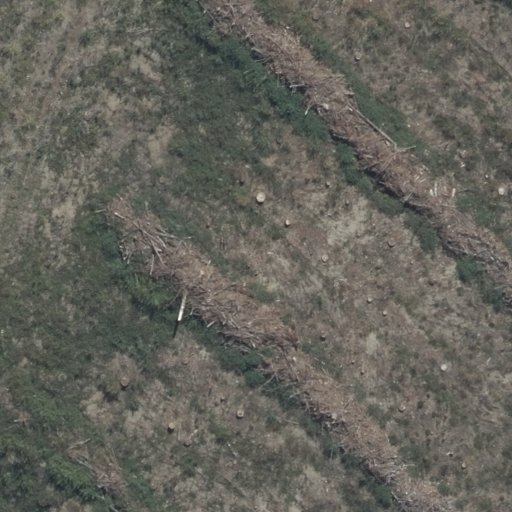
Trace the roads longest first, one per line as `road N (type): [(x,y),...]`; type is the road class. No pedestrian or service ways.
road 1 (unknown): [(511,31),(371,457),(324,511)]
road 2 (track): [(0,224),(96,0)]
